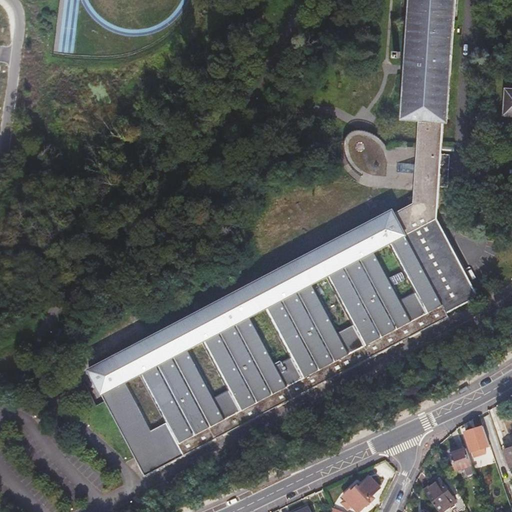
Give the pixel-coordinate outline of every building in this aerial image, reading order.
[(443,123),(447,123),(455,0),(407,0),(399,121),(418,122),(443,123)] [(412,203),(398,211),(437,217),(443,123),(418,122),(415,145),(413,190),(412,203)] [(415,145),(396,144),(394,144),(392,146),(391,148),(387,148),(384,142),(380,138),(377,136),(373,133),(369,132),(365,131),(360,130),(357,130),(352,132),(349,134),(347,136),(345,140),(345,143),(344,147),(344,150),(346,158),(349,163),(353,168),(357,172),(361,175),(371,179),(373,179),(373,187),(413,190),(415,145)] [(398,211),(393,210),(89,369),(134,456),(139,454),(142,460),(137,462),(145,476),(449,317),(447,313),(478,297),(437,217),(398,211)] [(490,446),(481,422),(461,428),(472,454),(490,446)] [(473,466),(463,444),(445,452),(454,474),(473,466)] [(233,457),(240,453),(238,448),(231,452),(233,457)] [(370,499),(373,497),(381,488),(372,479),(355,497),(364,506),(370,499)] [(424,490),(439,511),(440,511),(455,501),(440,479),(433,484),(424,490)] [(422,487),(424,490),(433,484),(431,481),(422,487)] [(503,483),(509,499),(511,497),(511,483),(511,481),(503,483)]
